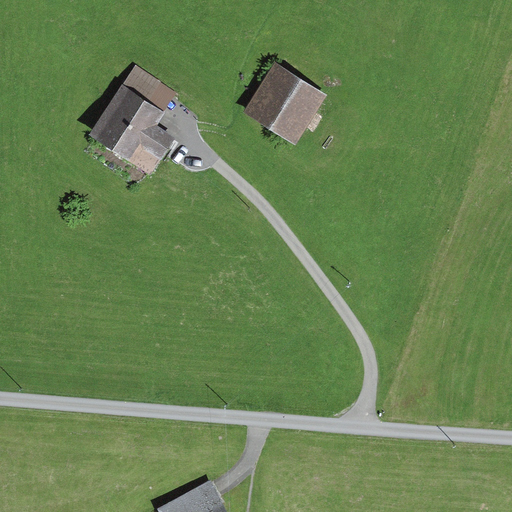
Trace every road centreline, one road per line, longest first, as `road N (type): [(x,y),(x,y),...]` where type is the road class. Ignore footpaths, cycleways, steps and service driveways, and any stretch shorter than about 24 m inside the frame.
road 1 (unclassified): [(0,395),(511,434)]
road 2 (track): [(171,124),(279,221),(337,296),(372,379),(362,423)]
